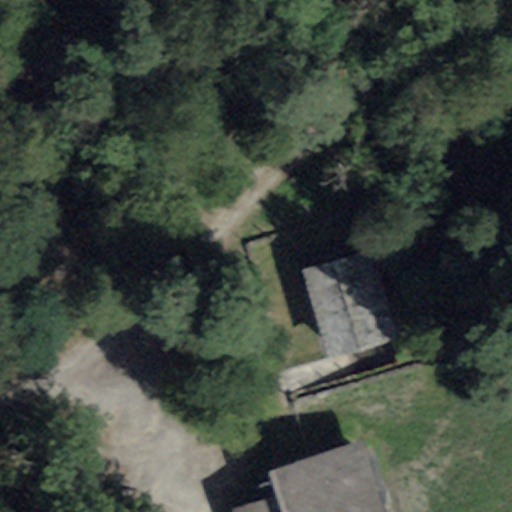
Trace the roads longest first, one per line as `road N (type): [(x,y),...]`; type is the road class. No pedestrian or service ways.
road 1 (track): [(267,173),(457,66),(511,49)]
road 2 (track): [(158,390),(267,173)]
road 3 (track): [(158,390),(197,511)]
road 4 (track): [(158,390),(122,511)]
